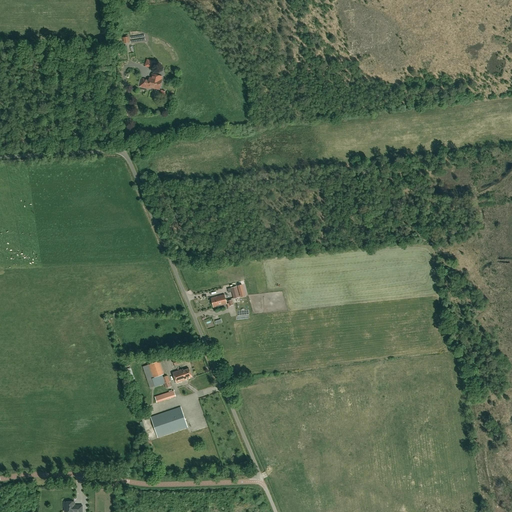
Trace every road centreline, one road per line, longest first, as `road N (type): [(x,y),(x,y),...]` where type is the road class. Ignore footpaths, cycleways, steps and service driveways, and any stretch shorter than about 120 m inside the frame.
road 1 (unclassified): [(255,481),(256,465),(124,154),(0,157)]
road 2 (unclassified): [(0,479),(255,481)]
